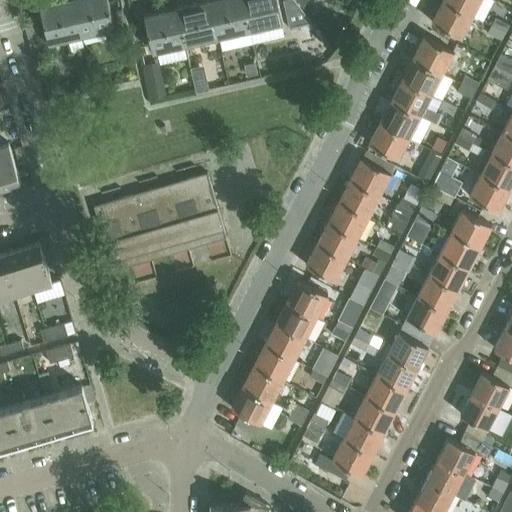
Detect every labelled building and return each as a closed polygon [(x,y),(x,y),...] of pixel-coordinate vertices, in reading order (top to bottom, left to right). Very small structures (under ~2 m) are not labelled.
[(54,41),(83,34),(74,0),(62,0),(40,5),(48,42),(50,42),(51,46),(55,45),(54,41)] [(107,0),(74,0),(83,34),(109,29),(110,32),(113,31),(112,27),(114,27),(107,0)] [(206,0),(177,7),(185,44),(186,49),(191,48),(190,43),(219,37),(210,0),(206,0)] [(244,0),(210,0),(219,37),(246,30),(247,35),(252,34),(251,29),(244,0)] [(277,0),(244,0),(251,29),(277,23),(278,28),(283,27),(282,22),(283,22),(277,0)] [(294,0),(283,0),(290,28),(313,23),(294,0)] [(447,0),(442,0),(431,22),(461,37),(473,14),(447,0)] [(447,0),(473,14),(480,0),(447,0)] [(158,50),(185,44),(177,7),(144,14),(153,52),(154,51),(156,56),(159,55),(158,50)] [(323,10),(317,21),(334,43),(345,22),(323,10)] [(495,17),(491,24),(506,31),(509,24),(495,17)] [(506,31),(491,24),(487,31),(502,38),(506,31)] [(424,36),(413,57),(443,72),(454,51),(424,36)] [(511,58),(501,53),(495,64),(511,72),(511,58)] [(413,57),(402,79),(432,94),(443,72),(413,57)] [(511,78),(511,72),(495,64),(488,79),(507,89),(511,78)] [(465,74),(461,82),(475,89),(479,82),(465,74)] [(206,77),(193,80),(196,92),(208,89),(206,77)] [(402,79),(391,99),(421,114),(432,94),(402,79)] [(67,80),(45,85),(47,95),(69,91),(67,80)] [(475,89),(461,82),(457,90),(471,97),(475,89)] [(5,91),(0,92),(0,104),(8,102),(5,91)] [(495,99),(481,92),(477,100),(491,107),(495,99)] [(391,99),(380,120),(410,136),(421,114),(391,99)] [(79,105),(68,107),(70,116),(81,114),(79,105)] [(511,112),(503,130),(511,134),(511,112)] [(368,143),(398,158),(410,136),(380,120),(368,143)] [(477,134),(463,127),(459,134),(473,142),(477,134)] [(511,134),(503,130),(492,152),(511,162),(511,134)] [(473,142),(459,134),(455,142),(469,150),(473,142)] [(8,143),(0,145),(0,183),(2,189),(21,183),(15,164),(10,147),(8,143)] [(21,144),(10,147),(15,164),(26,161),(21,144)] [(366,150),(362,157),(371,162),(390,172),(394,164),(366,150)] [(511,184),(511,162),(492,152),(481,173),(510,188),(511,184)] [(361,157),(350,178),(380,194),(391,172),(390,172),(371,162),(362,157),(361,157)] [(462,181),(440,170),(432,185),(454,196),(462,181)] [(103,203),(94,206),(113,270),(133,264),(153,258),(170,253),(191,247),(208,242),(226,237),(207,172),(196,176),(177,181),(158,187),(141,192),(121,198),(103,203)] [(510,188),(481,173),(469,195),(499,211),(510,188)] [(350,178),(339,200),(369,215),(380,194),(350,178)] [(416,204),(402,196),(398,203),(412,211),(416,204)] [(339,200),(328,222),(357,237),(369,215),(339,200)] [(412,211),(398,203),(394,210),(409,218),(412,211)] [(435,214),(421,207),(418,214),(431,221),(435,214)] [(462,209),(451,231),(480,246),(491,225),(462,209)] [(431,221),(418,214),(414,221),(428,228),(431,221)] [(328,222),(317,242),(347,258),(357,237),(328,222)] [(480,246),(451,231),(440,252),(469,268),(480,246)] [(390,254),(394,246),(379,239),(376,246),(390,254)] [(317,242),(306,265),(335,280),(347,258),(317,242)] [(39,243),(20,249),(33,289),(52,283),(39,243)] [(390,254),(376,246),(372,254),(386,261),(390,254)] [(20,249),(2,254),(14,295),(33,289),(20,249)] [(413,257),(399,249),(396,256),(409,264),(413,257)] [(469,268),(440,252),(429,274),(458,289),(469,268)] [(2,254),(0,254),(0,299),(14,295),(2,254)] [(406,271),(409,264),(396,256),(392,264),(406,271)] [(364,269),(350,296),(364,303),(379,276),(364,269)] [(458,289),(429,274),(418,295),(447,310),(458,289)] [(298,279),(287,300),(317,315),(328,294),(298,279)] [(391,300),(377,292),(373,300),(387,307),(391,300)] [(447,310),(418,295),(406,317),(436,332),(447,310)] [(350,296),(344,308),(358,315),(364,303),(350,296)] [(287,300),(276,321),(306,336),(317,315),(287,300)] [(339,317),(335,325),(349,332),(353,325),(339,317)] [(276,321),(265,343),(295,358),(306,336),(276,321)] [(67,335),(64,322),(56,325),(59,337),(67,335)] [(56,325),(48,327),(52,340),(59,337),(56,325)] [(349,332),(335,325),(331,332),(346,340),(349,332)] [(511,329),(506,326),(494,348),(503,353),(497,364),(511,371),(511,329)] [(52,340),(48,327),(40,330),(43,342),(52,340)] [(372,335),(359,328),(355,335),(368,342),(372,335)] [(399,331),(388,352),(417,368),(428,346),(399,331)] [(368,342),(355,335),(351,343),(364,350),(368,342)] [(21,340),(9,343),(11,352),(24,348),(21,340)] [(0,345),(0,354),(11,352),(9,343),(0,345)] [(70,343),(46,350),(49,363),(74,356),(70,343)] [(265,343),(254,364),(284,379),(295,358),(265,343)] [(417,368),(388,352),(377,373),(406,389),(417,368)] [(316,360),(313,367),(327,375),(331,368),(316,360)] [(7,362),(0,363),(0,372),(10,370),(7,362)] [(254,364),(243,385),(272,400),(284,379),(254,364)] [(511,371),(497,364),(491,376),(482,371),(471,392),(505,409),(511,394),(511,371)] [(327,375),(313,367),(309,375),(324,382),(327,375)] [(350,378),(336,371),(333,378),(347,385),(350,378)] [(406,389),(377,373),(366,395),(395,410),(406,389)] [(347,385),(333,378),(329,385),(343,392),(347,385)] [(82,385),(44,396),(56,434),(93,423),(82,385)] [(261,423),(272,400),(243,385),(231,408),(241,413),(261,423)] [(493,431),(505,409),(471,392),(460,414),(493,431)] [(395,410),(366,395),(355,416),(384,431),(395,410)] [(44,396),(7,407),(19,445),(56,434),(44,396)] [(294,403),(290,410),(305,418),(309,410),(294,403)] [(7,407),(0,408),(0,450),(19,445),(7,407)] [(305,418),(290,410),(287,417),(301,425),(305,418)] [(255,434),(261,423),(241,413),(235,423),(255,434)] [(328,420),(314,413),(310,421),(324,428),(328,420)] [(384,431),(355,416),(343,438),(373,453),(384,431)] [(324,428),(310,421),(307,428),(321,435),(324,428)] [(459,443),(448,437),(437,457),(465,472),(475,451),(488,457),(493,446),(465,431),(459,443)] [(343,438),(332,459),(332,460),(351,469),(362,475),(373,453),(343,438)] [(332,460),(332,459),(320,453),(315,463),(346,479),(351,469),(332,460)] [(437,457),(427,478),(454,492),(465,472),(437,457)] [(498,477),(493,486),(503,491),(507,482),(498,477)] [(427,478),(416,499),(440,511),(443,511),(454,492),(427,478)] [(487,497),(497,502),(503,491),(493,486),(487,497)] [(211,503),(210,511),(270,511),(271,506),(246,492),(239,503),(211,503)] [(440,511),(416,499),(409,511),(440,511)] [(511,511),(511,502),(506,499),(501,508),(508,511),(511,511)]
